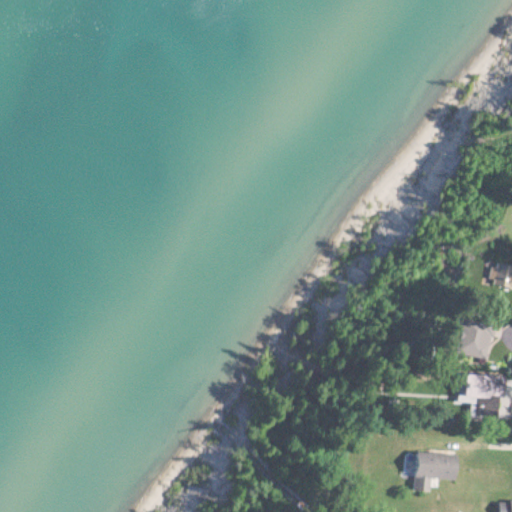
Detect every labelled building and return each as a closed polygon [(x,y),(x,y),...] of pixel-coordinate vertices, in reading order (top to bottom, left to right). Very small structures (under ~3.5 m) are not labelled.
[(506,289),(509,266),(484,264),(481,286),(506,289)] [(480,359),(485,327),(452,322),(447,354),(480,359)] [(448,402),(463,403),(462,415),(486,416),(486,388),(478,388),(478,375),(449,374),(448,402)] [(406,491),(425,492),(425,479),(446,480),(447,454),(407,453),(406,491)] [(511,511),(511,502),(492,501),(491,511),(511,511)]
